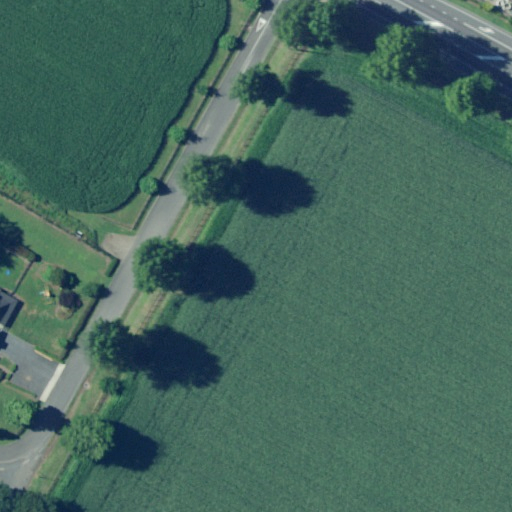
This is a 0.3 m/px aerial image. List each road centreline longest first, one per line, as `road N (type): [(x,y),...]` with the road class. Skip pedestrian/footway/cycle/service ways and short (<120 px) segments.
road 1 (residential): [(281,0),(41,435),(29,448),(0,456)]
road 2 (primary): [(386,0),(511,66)]
